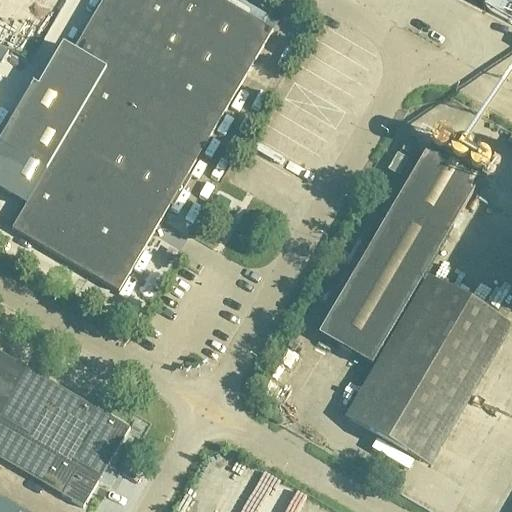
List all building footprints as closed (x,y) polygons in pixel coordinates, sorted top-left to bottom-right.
[(33,88),(0,143),(0,194),(25,210),(12,232),(119,295),(188,177),(273,32),(217,0),(104,0),(74,53),(63,46),(38,90),(33,88)] [(271,66),(279,46),(269,42),(261,61),(271,66)] [(371,370),(481,180),(428,150),(319,339),(371,370)] [(349,420),(432,468),(511,332),(429,284),(349,420)] [(0,414),(26,370),(0,355),(0,414)] [(26,370),(0,414),(0,461),(83,511),(130,431),(26,370)]
